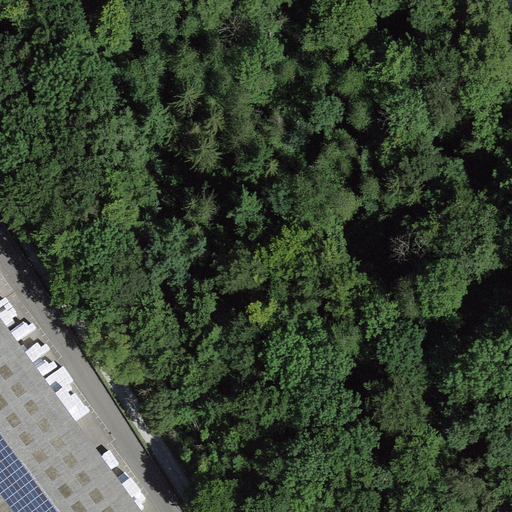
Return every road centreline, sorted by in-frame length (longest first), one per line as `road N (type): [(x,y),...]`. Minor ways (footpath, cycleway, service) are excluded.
road 1 (track): [(96,0),(104,33),(153,93),(221,162),(407,315),(511,461)]
road 2 (track): [(199,511),(0,201)]
